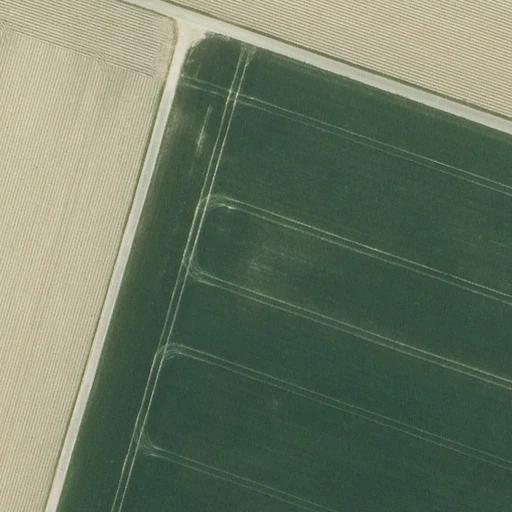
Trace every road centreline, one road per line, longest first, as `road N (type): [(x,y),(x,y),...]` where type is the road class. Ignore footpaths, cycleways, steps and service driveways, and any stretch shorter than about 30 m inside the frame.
road 1 (track): [(51,511),(186,18)]
road 2 (track): [(511,129),(131,0)]
